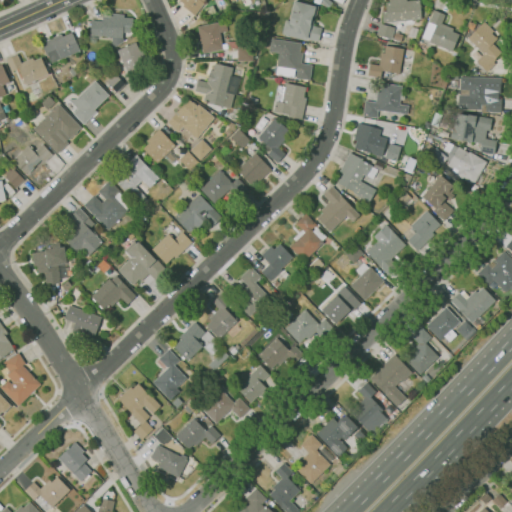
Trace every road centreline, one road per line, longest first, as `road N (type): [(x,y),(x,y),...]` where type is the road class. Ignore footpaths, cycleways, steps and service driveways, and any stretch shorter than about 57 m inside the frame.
road 1 (residential): [(358,0),(331,124),(311,166),(0,469)]
road 2 (residential): [(511,184),(485,223),(186,511)]
road 3 (residential): [(153,0),(173,69),(158,96),(0,244)]
road 4 (motorway): [(511,341),(345,511)]
road 5 (motorway): [(383,511),(511,377)]
road 6 (residential): [(82,393),(0,257)]
road 7 (residential): [(151,511),(82,393)]
